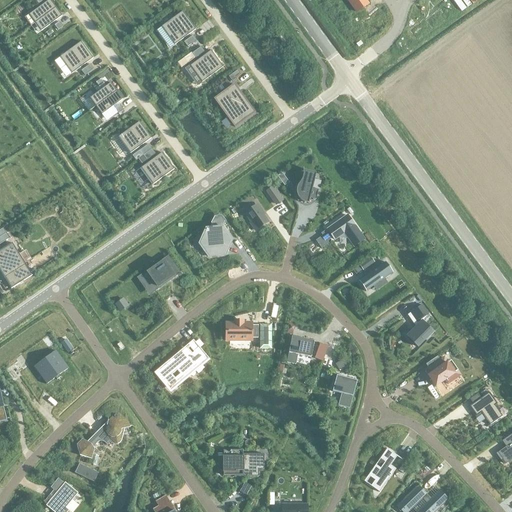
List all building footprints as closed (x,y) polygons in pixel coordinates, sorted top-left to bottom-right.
[(50,0),(49,0),(29,15),(35,23),(56,8),(50,0)] [(365,0),(353,0),(357,4),(353,7),(357,12),(368,4),(365,0)] [(408,30),(416,40),(447,19),(440,9),(431,15),(431,14),(431,12),(431,10),(432,9),(433,8),(434,6),(435,6),(442,0),(428,0),(429,2),(429,3),(429,7),(429,10),(428,12),(428,14),(427,15),(427,16),(426,17),(425,18),(422,20),(422,23),(420,23),(419,23),(418,23),(417,24),(408,30)] [(455,1),(450,4),(457,18),(462,16),(455,1)] [(460,1),(457,4),(464,14),(468,11),(460,1)] [(62,16),(56,8),(35,23),(41,31),(62,16)] [(196,30),(183,12),(162,27),(175,45),(196,30)] [(196,41),(192,36),(184,42),(188,47),(196,41)] [(93,58),(81,42),(60,57),(72,74),(93,58)] [(204,52),(201,47),(193,53),(196,58),(204,52)] [(190,66),(186,69),(198,86),(223,67),(211,51),(190,66)] [(93,69),(90,64),(82,70),(85,75),(93,69)] [(237,71),(228,77),(232,81),(240,76),(237,71)] [(187,85),(191,83),(187,74),(183,77),(187,85)] [(117,91),(111,83),(90,98),(96,106),(117,91)] [(255,113),(234,84),(214,99),(235,127),(255,113)] [(117,91),(96,106),(102,115),(123,99),(117,91)] [(151,138),(139,122),(118,137),(130,154),(151,138)] [(148,144),(140,150),(143,155),(152,149),(148,144)] [(155,154),(152,149),(143,155),(147,160),(155,154)] [(174,169),(162,153),(141,168),(153,185),(174,169)] [(301,201),(304,203),(304,202),(303,202),(304,201),(308,202),(308,203),(309,203),(310,198),(316,200),(318,191),(318,190),(317,192),(312,191),(315,176),(314,177),(303,176),(304,172),(303,169),(302,169),(303,173),(302,178),(301,181),(298,185),(297,187),(296,191),(296,194),(296,198),(297,202),(298,201),(298,200),(299,199),(301,201)] [(279,178),(274,181),(281,192),(286,188),(279,178)] [(277,194),(270,199),(275,206),(282,201),(277,194)] [(251,222),(250,223),(256,231),(268,222),(263,216),(264,215),(257,205),(245,214),(251,222)] [(364,240),(347,215),(327,230),(335,240),(344,233),(354,247),(364,240)] [(206,229),(200,244),(209,257),(225,255),(231,241),(222,228),(225,222),(221,217),(215,218),(212,223),(216,228),(206,229)] [(3,228),(0,230),(0,244),(9,238),(3,228)] [(325,230),(320,234),(326,242),(331,238),(325,230)] [(0,250),(0,270),(11,289),(33,276),(12,243),(0,250)] [(371,257),(360,265),(363,271),(375,263),(371,257)] [(168,259),(144,276),(154,290),(178,273),(168,259)] [(386,262),(359,281),(366,292),(393,272),(386,262)] [(359,265),(352,270),(355,274),(362,270),(359,265)] [(122,300),(116,304),(121,311),(127,306),(122,300)] [(410,314),(416,323),(417,322),(419,325),(409,338),(421,348),(434,330),(423,321),(429,315),(422,305),(410,314)] [(252,341),(252,338),(258,338),(258,326),(252,326),(252,323),(243,323),(243,321),(235,321),(235,323),(226,323),(226,341),(252,341)] [(272,325),(261,325),(261,349),(272,349),(272,325)] [(292,337),(287,363),(296,365),(298,355),(311,358),(314,342),(292,337)] [(66,340),(61,343),(68,353),(73,349),(66,340)] [(183,377),(194,368),(198,374),(203,370),(202,370),(204,368),(203,366),(200,363),(202,362),(210,360),(208,357),(207,357),(200,348),(203,345),(199,340),(190,348),(194,352),(190,356),(184,348),(170,360),(172,362),(159,373),(158,371),(154,373),(158,374),(159,373),(169,384),(175,379),(172,375),(178,370),(181,374),(183,377)] [(320,345),(316,357),(323,359),(327,347),(320,345)] [(35,367),(47,384),(68,368),(56,351),(35,367)] [(75,366),(86,365),(85,356),(73,357),(75,366)] [(438,357),(427,365),(429,368),(440,361),(438,357)] [(432,374),(428,376),(435,386),(445,379),(448,384),(460,375),(458,371),(451,361),(447,363),(444,358),(440,361),(429,368),(428,369),(432,374)] [(18,374),(26,369),(19,359),(11,363),(18,374)] [(342,360),(336,364),(340,370),(346,366),(342,360)] [(18,381),(11,369),(4,373),(11,385),(18,381)] [(337,376),(332,392),(341,394),(338,406),(350,409),(357,381),(337,376)] [(478,394),(470,399),(473,404),(470,407),(477,416),(482,413),(490,425),(502,417),(495,406),(497,404),(489,393),(481,399),(478,394)] [(84,441),(78,447),(80,456),(90,459),(92,452),(93,450),(94,448),(95,446),(97,444),(98,443),(100,442),(101,442),(103,442),(104,443),(105,444),(107,446),(111,442),(113,444),(115,445),(117,445),(120,444),(121,441),(122,435),(121,430),(130,428),(128,423),(126,419),(122,417),(118,415),(115,415),(107,423),(105,431),(100,430),(87,443),(84,441)] [(506,464),(511,459),(511,434),(502,441),(506,447),(498,453),(506,464)] [(259,454),(243,454),(243,451),(229,451),(224,451),(224,457),(223,457),(223,472),(223,476),(239,476),(239,477),(259,477),(259,470),(264,470),(264,460),(264,454),(259,454)] [(376,479),(371,486),(379,493),(396,469),(391,465),(397,456),(394,454),(392,457),(385,452),(380,459),(387,464),(382,470),(378,467),(371,475),(376,479)] [(93,471),(80,465),(76,473),(89,480),(93,471)] [(78,493),(65,483),(46,506),(53,511),(67,511),(69,511),(66,508),(78,493)] [(241,492),(247,495),(251,488),(245,484),(241,492)] [(418,485),(401,502),(402,502),(410,510),(409,511),(410,511),(422,499),(427,503),(417,511),(435,511),(448,500),(448,499),(448,500),(439,491),(440,491),(430,500),(425,496),(427,495),(427,494),(426,495),(418,486),(418,485)] [(174,511),(169,501),(154,510),(154,511),(174,511)]
